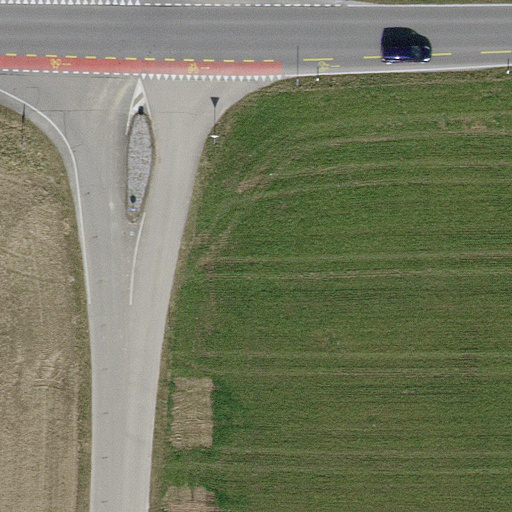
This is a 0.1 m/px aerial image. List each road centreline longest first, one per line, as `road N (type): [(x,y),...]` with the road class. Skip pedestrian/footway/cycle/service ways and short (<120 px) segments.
road 1 (secondary): [(511,34),(142,38)]
road 2 (secondary): [(142,38),(0,34)]
